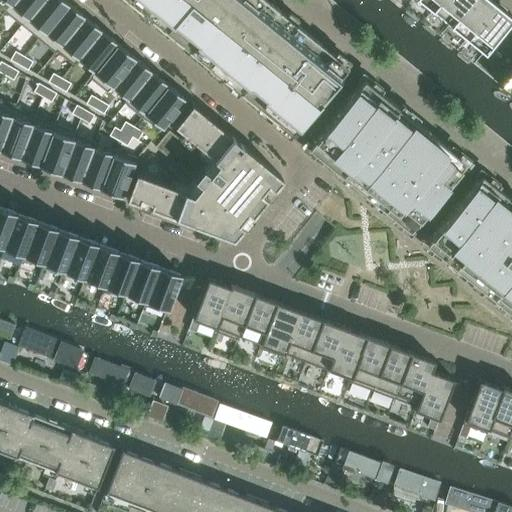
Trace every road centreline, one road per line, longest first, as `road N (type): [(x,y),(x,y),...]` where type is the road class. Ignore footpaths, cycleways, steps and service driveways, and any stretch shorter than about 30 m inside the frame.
road 1 (residential): [(235,268),(313,167),(105,0)]
road 2 (residential): [(0,373),(357,511)]
road 3 (residential): [(235,268),(471,356)]
road 4 (residential): [(0,178),(235,268)]
